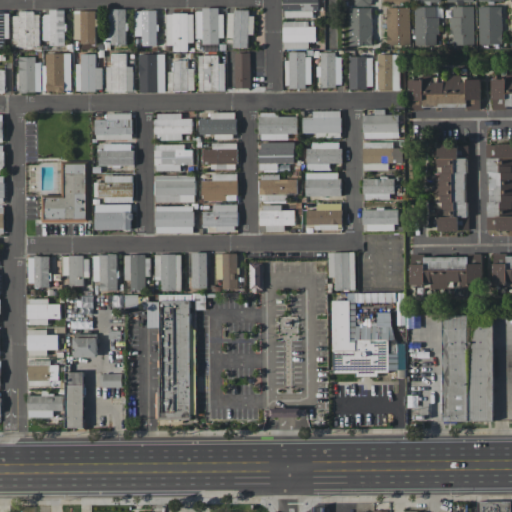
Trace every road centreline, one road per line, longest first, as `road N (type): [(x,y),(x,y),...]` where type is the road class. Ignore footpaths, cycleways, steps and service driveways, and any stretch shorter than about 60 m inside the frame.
road 1 (secondary): [(0,469),(287,466)]
road 2 (secondary): [(287,466),(511,464)]
